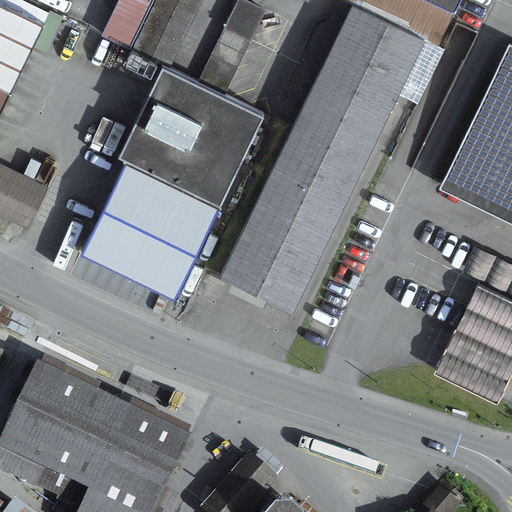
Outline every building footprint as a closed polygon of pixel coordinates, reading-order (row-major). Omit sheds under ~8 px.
[(43,189),(0,167),(0,110),(43,21),(0,0),(0,208),(27,222),(43,189)] [(459,0),(433,0),(455,10),(459,0)] [(352,1),(221,273),(292,308),(424,36),(352,1)] [(225,26),(198,79),(225,92),(251,39),(225,26)] [(511,45),(510,45),(443,183),(511,216),(511,45)] [(126,156),(80,250),(174,296),(264,112),(162,62),(118,153),(126,156)] [(511,290),(511,259),(477,244),(465,270),(511,290)] [(511,298),(478,282),(467,306),(471,308),(461,329),(462,330),(444,366),(493,390),(509,358),(511,353),(511,354),(511,352),(511,298)] [(84,507),(83,509),(89,511),(152,511),(186,444),(37,372),(3,443),(48,464),(39,485),(84,507)] [(204,510),(206,511),(245,511),(274,479),(250,458),(204,510)] [(421,511),(451,511),(462,500),(453,492),(449,492),(443,487),(421,511)] [(296,511),(281,498),(268,511),(296,511)]
